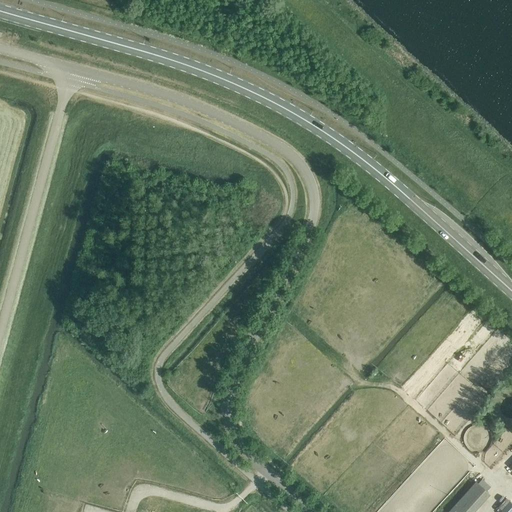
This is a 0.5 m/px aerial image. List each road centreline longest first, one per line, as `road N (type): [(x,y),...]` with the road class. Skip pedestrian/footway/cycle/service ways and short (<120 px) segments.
road 1 (unknown): [(286,511),(172,411),(152,381),(157,355),(279,222),(287,203),(282,183),(246,152),(185,124),(0,71)]
road 2 (unclassified): [(311,511),(243,449),(228,410),(229,387),(311,222),(313,189),(304,170),(269,140),(201,108),(0,49)]
road 3 (primary): [(511,291),(379,172),(292,112),(189,65),(0,10)]
